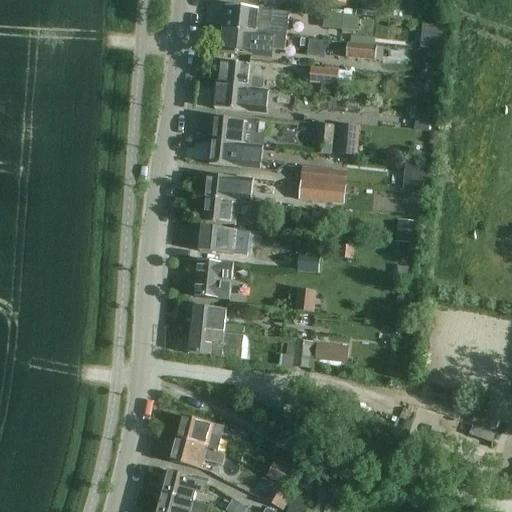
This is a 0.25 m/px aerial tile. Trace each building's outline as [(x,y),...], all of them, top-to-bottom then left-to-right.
[(223,30),(256,33),(286,37),(289,14),(267,12),(226,7),(223,30)] [(363,7),(362,17),(376,18),(377,9),(363,7)] [(325,15),(324,29),(341,31),(343,17),(325,15)] [(360,18),(344,16),(342,33),(358,34),(360,18)] [(422,25),(420,49),(441,51),(444,27),(422,25)] [(223,30),(220,53),(253,57),(272,59),(273,51),(285,52),(285,50),(286,37),(256,33),(223,30)] [(408,59),(412,44),(396,39),(391,54),(408,59)] [(309,41),(307,57),(324,59),(326,43),(309,41)] [(348,44),(347,58),(374,61),(376,47),(348,44)] [(252,79),(253,66),(220,62),(217,86),(262,91),(262,90),(264,80),(252,79)] [(431,66),(430,81),(438,82),(440,67),(431,66)] [(337,87),(339,71),(309,68),(308,84),(337,87)] [(266,114),(269,91),(262,90),(262,91),(217,86),(215,108),(266,114)] [(259,123),(214,118),(211,142),(262,147),(263,134),(258,134),(259,123)] [(332,145),(334,127),(318,125),(316,144),(332,145)] [(359,130),(338,127),(335,155),(356,157),(359,130)] [(262,147),(211,142),(209,165),(260,170),(263,147),(262,147)] [(412,165),(410,183),(428,185),(430,167),(412,165)] [(301,170),(300,182),(347,186),(348,175),(301,170)] [(207,175),(204,200),(250,204),(250,200),(252,180),(240,179),(207,175)] [(303,182),(301,200),(311,201),(310,211),(325,212),(329,185),(303,182)] [(284,196),(283,205),(295,206),(296,197),(284,196)] [(250,204),(204,200),(202,222),(235,226),(236,212),(249,214),(250,204)] [(309,233),(321,234),(323,216),(311,215),(309,233)] [(397,242),(417,245),(419,224),(399,222),(397,242)] [(242,257),(244,244),(233,242),(234,231),(202,227),(199,252),(242,257)] [(319,274),(321,258),(318,258),(320,238),(308,237),(306,257),(299,256),(297,272),(319,274)] [(354,249),(337,247),(336,260),(352,261),(354,249)] [(234,266),(226,265),(198,262),(194,297),(230,301),(234,266)] [(317,292),(299,290),(296,314),(315,316),(317,292)] [(193,307),(191,329),(236,334),(242,335),(243,327),(230,326),(230,329),(225,328),(227,311),(193,307)] [(175,319),(160,321),(163,337),(178,334),(175,319)] [(242,335),(236,334),(191,329),(188,355),(221,359),(239,361),(242,335)] [(296,341),(293,363),(309,365),(312,343),(296,341)] [(276,342),(275,359),(289,359),(290,342),(276,342)] [(317,347),(315,362),(347,366),(349,350),(317,347)] [(476,413),(472,426),(497,434),(501,421),(476,413)] [(182,417),(176,439),(207,448),(210,437),(219,440),(222,428),(182,417)] [(402,421),(396,436),(407,439),(412,425),(402,421)] [(472,427),(469,436),(491,444),(494,435),(472,427)] [(225,456),(207,448),(176,439),(170,462),(201,470),(203,462),(222,466),(225,456)] [(469,441),(462,457),(485,467),(492,451),(469,441)] [(465,462),(460,471),(478,480),(483,471),(465,462)] [(284,487),(292,473),(274,463),(267,477),(284,487)] [(192,503),(194,497),(195,493),(204,496),(208,482),(167,471),(161,495),(192,503)] [(294,474),(288,504),(309,509),(316,479),(294,474)] [(283,500),(284,497),(288,490),(274,483),(264,502),(282,511),(287,503),(283,500)] [(161,495),(156,511),(206,511),(208,507),(192,503),(161,495)]
